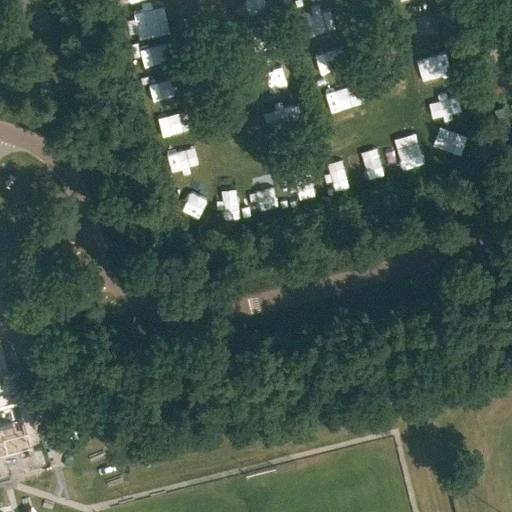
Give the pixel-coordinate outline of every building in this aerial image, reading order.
[(419,19),(424,41),(445,36),(441,14),(419,19)] [(321,76),(330,73),(325,54),(316,56),(321,76)] [(268,73),(272,91),(295,85),(290,67),(268,73)] [(332,112),(350,108),(347,91),(328,95),(332,112)] [(443,149),(462,158),(471,140),(452,130),(443,149)] [(1,427),(23,422),(18,400),(13,379),(1,382),(0,378),(0,438),(3,438),(1,427)]
